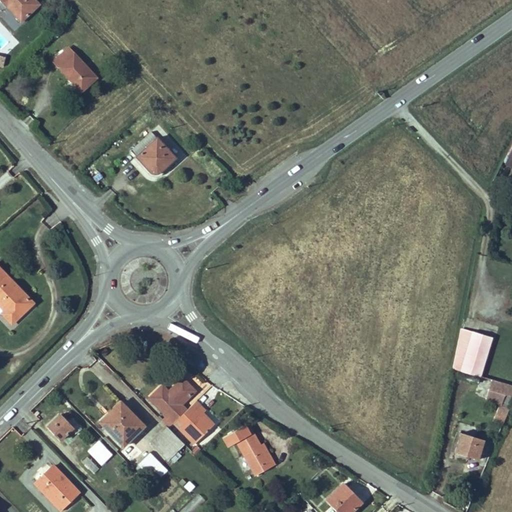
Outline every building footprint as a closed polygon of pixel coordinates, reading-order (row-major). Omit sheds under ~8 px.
[(40,4),(35,0),(0,0),(6,6),(9,4),(24,19),(40,4)] [(24,19),(9,4),(6,6),(20,22),(24,19)] [(0,48),(0,49),(6,55),(19,43),(0,21),(0,48)] [(96,78),(69,48),(54,62),(82,91),(96,78)] [(160,173),(164,169),(161,167),(173,156),(174,156),(152,132),(131,150),(132,151),(151,171),(153,173),(155,173),(157,173),(160,173)] [(164,169),(176,158),(173,156),(161,167),(164,169)] [(34,304),(0,268),(0,306),(4,311),(2,314),(12,324),(34,304)] [(480,376),(492,339),(496,340),(500,328),(495,326),(491,338),(461,328),(457,352),(454,368),(468,373),(479,376),(480,376)] [(197,389),(203,383),(188,369),(182,375),(197,389)] [(182,378),(170,389),(172,391),(169,393),(168,392),(162,386),(149,398),(166,416),(161,421),(167,426),(168,428),(174,423),(177,420),(185,412),(179,406),(194,391),(182,378)] [(511,398),(511,384),(491,379),(486,398),(510,405),(511,398)] [(200,416),(197,412),(201,407),(195,401),(185,412),(177,420),(183,426),(179,429),(194,444),(214,425),(202,414),(200,416)] [(120,402),(109,414),(111,416),(102,424),(103,425),(123,446),(144,426),(120,402)] [(205,411),(201,407),(197,412),(200,416),(202,414),(205,411)] [(98,420),(102,424),(111,416),(109,414),(106,411),(98,420)] [(54,420),(47,426),(60,440),(72,429),(77,433),(82,429),(73,419),(68,423),(62,417),(56,422),(54,420)] [(174,423),(179,429),(183,426),(177,420),(174,423)] [(245,425),(250,434),(253,433),(248,424),(245,425)] [(245,425),(223,438),(227,447),(236,442),(255,475),(275,464),(272,458),(268,460),(261,446),(253,433),(250,434),(245,425)] [(168,428),(167,426),(150,444),(166,460),(169,458),(173,463),(181,455),(176,450),(183,443),(168,428)] [(458,453),(464,434),(459,433),(454,452),(458,453)] [(478,460),(484,440),(464,434),(458,453),(478,460)] [(99,440),(87,451),(101,466),(113,454),(99,440)] [(261,446),(268,460),(272,458),(264,444),(261,446)] [(150,453),(138,464),(155,483),(168,472),(150,453)] [(99,468),(87,457),(82,461),(94,473),(99,468)] [(60,510),(78,492),(52,466),(34,483),(60,510)] [(341,486),(348,494),(350,491),(343,484),(341,486)] [(341,486),(326,500),(338,511),(351,511),(361,502),(350,491),(348,494),(341,486)] [(244,493),(238,487),(233,492),(239,498),(244,493)] [(186,511),(191,511),(204,500),(199,494),(184,509),(186,511)] [(318,506),(321,511),(327,511),(332,509),(325,501),(318,506)]
